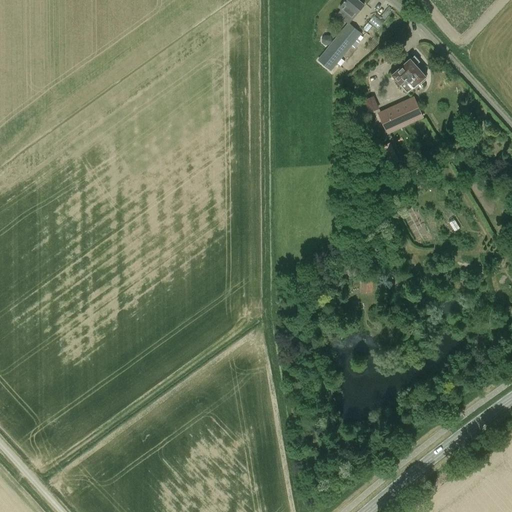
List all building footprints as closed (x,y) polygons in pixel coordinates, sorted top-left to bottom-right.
[(346,0),(340,8),(341,9),(337,14),(349,24),(319,61),(331,71),(362,34),(350,24),(365,5),(358,0),(346,0)] [(415,55),(399,69),(392,75),(407,93),(427,77),(417,64),(420,61),(415,55)] [(423,117),(414,98),(372,117),(380,136),(423,117)] [(399,161),(391,142),(383,146),(391,165),(399,161)] [(362,292),(372,292),(373,280),(362,280),(362,292)]
